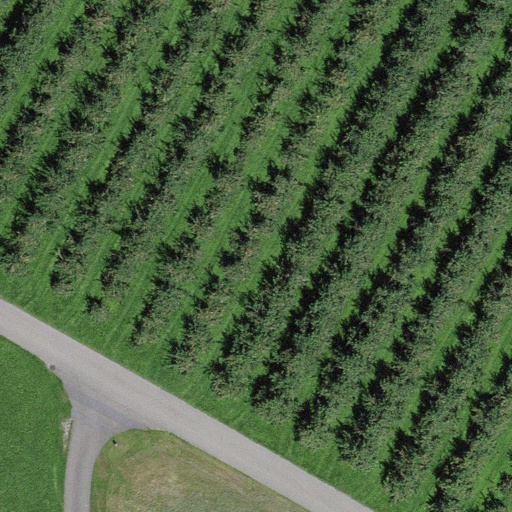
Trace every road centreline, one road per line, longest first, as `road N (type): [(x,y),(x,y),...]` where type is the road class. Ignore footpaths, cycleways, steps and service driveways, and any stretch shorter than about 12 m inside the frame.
road 1 (residential): [(0,315),(339,511)]
road 2 (track): [(107,376),(85,445),(85,511)]
